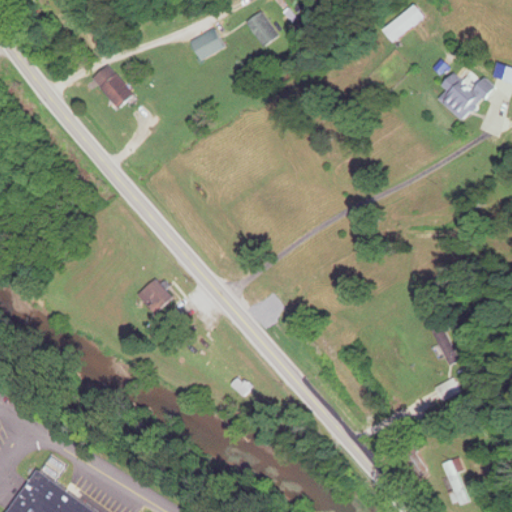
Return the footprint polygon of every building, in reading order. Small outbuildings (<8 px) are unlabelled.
[(432,17),(421,4),(390,32),(401,44),(432,17)] [(270,50),(285,38),(266,13),(251,24),(270,50)] [(207,63),(230,48),(219,30),(196,44),(207,63)] [(99,79),(123,112),(140,99),(116,66),(99,79)] [(447,100),(469,123),(503,90),(491,78),(478,91),(461,74),(448,87),(454,93),(447,100)] [(184,303),(162,281),(144,299),(166,320),(184,303)] [(241,370),(213,343),(207,350),(235,376),(241,370)] [(238,386),(250,399),(257,393),(244,380),(238,386)] [(464,475),(468,474),(464,460),(448,465),(461,507),(473,503),(464,475)] [(103,511),(35,472),(11,511),(103,511)]
